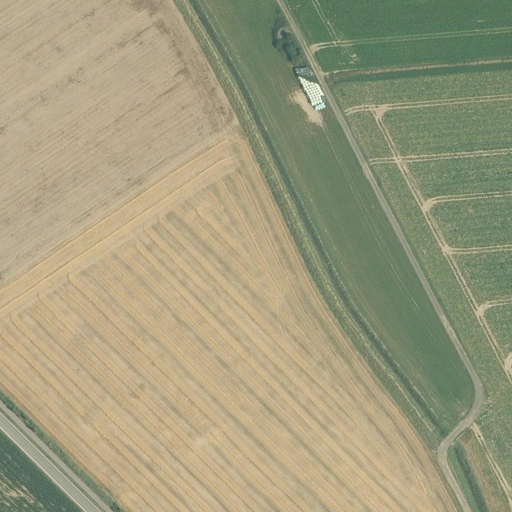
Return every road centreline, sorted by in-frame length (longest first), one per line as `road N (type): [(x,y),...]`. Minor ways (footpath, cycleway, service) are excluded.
road 1 (track): [(468,511),(446,456),(477,420),(479,396),(280,0)]
road 2 (unclassified): [(93,511),(0,419)]
